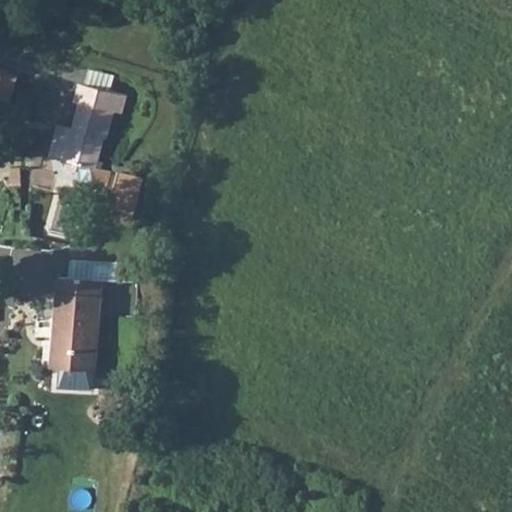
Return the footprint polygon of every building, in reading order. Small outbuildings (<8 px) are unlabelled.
[(0,69),(0,98),(10,102),(15,85),(4,81),(7,72),(0,69)] [(89,71),(88,85),(115,88),(117,74),(89,71)] [(125,96),(80,84),(75,103),(80,104),(71,138),(57,134),(51,157),(65,161),(65,167),(67,170),(70,172),(73,171),(76,168),(79,164),(80,185),(105,192),(110,172),(95,168),(104,137),(106,137),(113,112),(120,114),(125,96)] [(11,168),(11,185),(22,185),(22,168),(11,168)] [(114,214),(135,221),(148,178),(127,172),(114,214)] [(60,369),(95,371),(101,281),(59,278),(54,342),(62,342),(60,369)]
